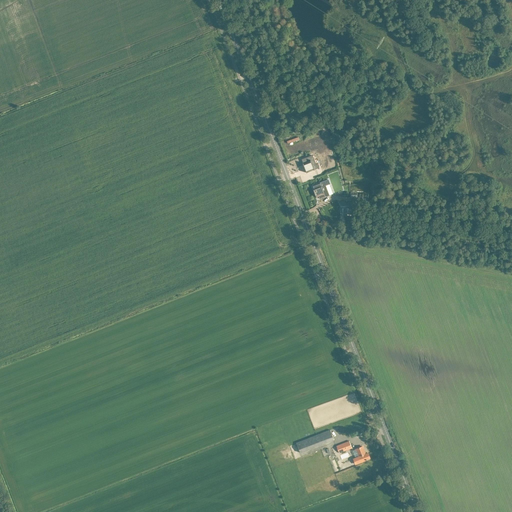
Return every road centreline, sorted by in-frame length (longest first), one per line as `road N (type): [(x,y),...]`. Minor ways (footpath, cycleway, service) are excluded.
road 1 (tertiary): [(416,511),(219,0)]
road 2 (track): [(511,265),(305,222)]
